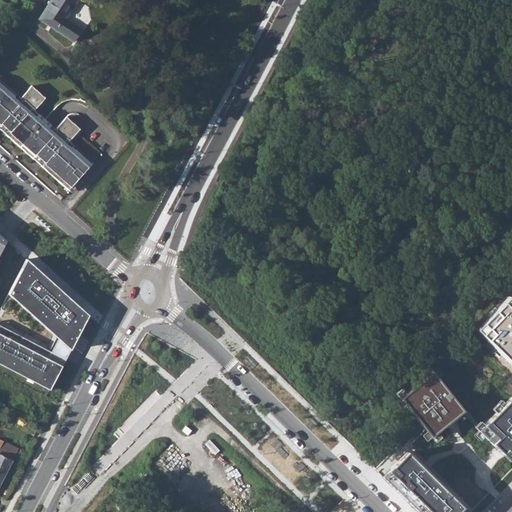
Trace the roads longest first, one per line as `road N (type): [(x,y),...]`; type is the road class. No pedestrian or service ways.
road 1 (residential): [(161,300),(380,511)]
road 2 (secondary): [(292,0),(199,178)]
road 3 (residential): [(0,164),(129,280)]
road 4 (secondary): [(86,393),(24,511)]
